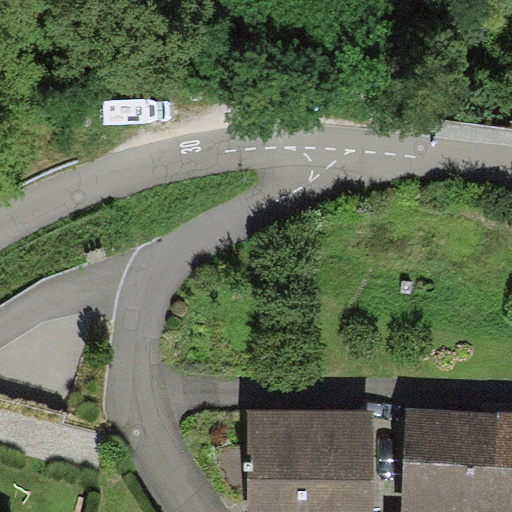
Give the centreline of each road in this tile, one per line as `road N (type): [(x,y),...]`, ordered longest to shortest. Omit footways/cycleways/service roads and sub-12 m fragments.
road 1 (residential): [(199,511),(138,406),(139,343),(151,292),(161,269),(212,230),(313,181),(329,144)]
road 2 (residential): [(0,226),(133,168),(235,148),(329,144)]
road 3 (residential): [(329,144),(511,163)]
